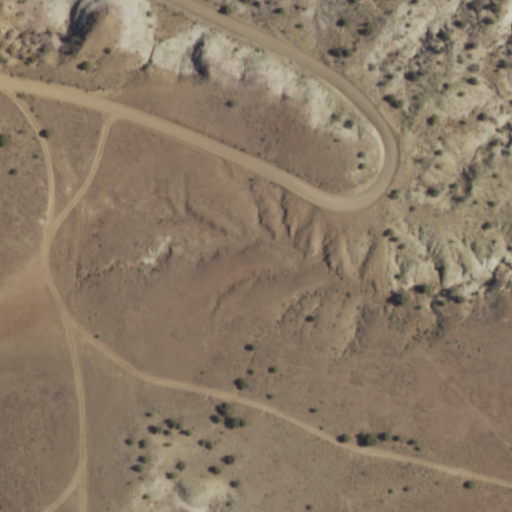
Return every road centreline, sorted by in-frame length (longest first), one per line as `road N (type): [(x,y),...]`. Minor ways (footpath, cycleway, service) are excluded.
road 1 (track): [(0,96),(20,119),(38,167),(32,255),(41,300),(86,344),(137,378),(238,402),(339,448),(511,488)]
road 2 (tertiary): [(0,85),(135,122),(319,205),(353,203),(373,187),(381,164),(379,142),(362,116),(294,61),(168,0)]
road 3 (track): [(34,511),(70,460),(52,316)]
road 4 (track): [(36,225),(69,194),(101,111)]
